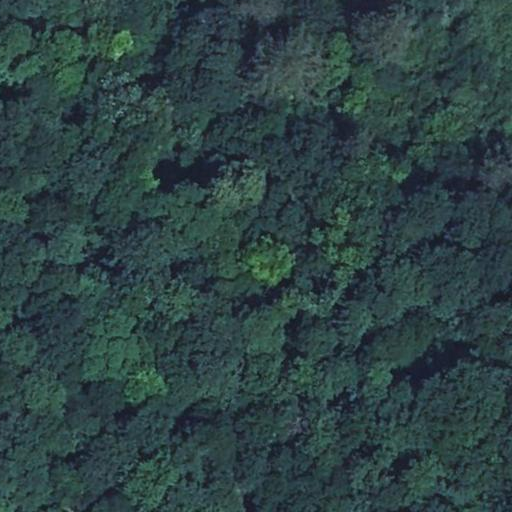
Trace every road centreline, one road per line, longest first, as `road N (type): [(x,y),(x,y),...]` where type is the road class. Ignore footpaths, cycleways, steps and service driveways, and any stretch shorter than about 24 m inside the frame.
road 1 (track): [(55,0),(79,511)]
road 2 (track): [(467,137),(450,246),(401,390),(414,472),(433,511)]
road 3 (track): [(78,511),(0,336)]
